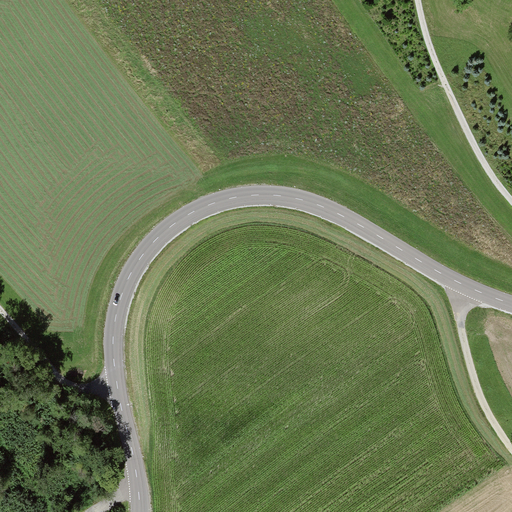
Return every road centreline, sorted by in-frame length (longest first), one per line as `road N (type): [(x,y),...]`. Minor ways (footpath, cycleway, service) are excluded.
road 1 (tertiary): [(139,511),(113,385),(111,322),(127,273),(171,222),(222,199),(294,196),(511,301)]
road 2 (track): [(415,0),(445,87),(483,166),(511,203)]
road 3 (track): [(459,282),(476,397),(511,448)]
road 4 (track): [(113,385),(68,386),(0,321)]
